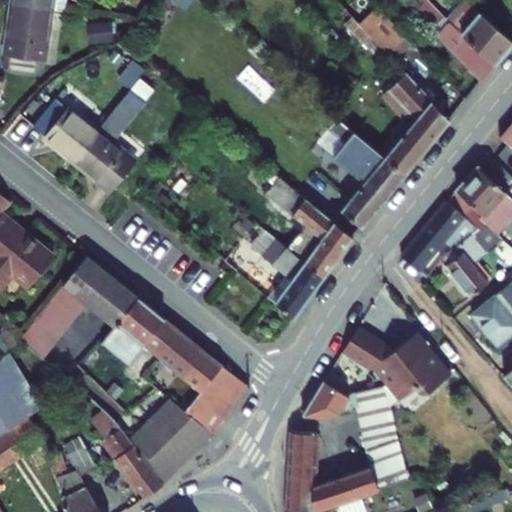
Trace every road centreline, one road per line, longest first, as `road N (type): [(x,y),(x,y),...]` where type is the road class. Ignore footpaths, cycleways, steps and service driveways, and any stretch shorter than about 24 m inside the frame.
road 1 (residential): [(283,389),(357,267),(511,82)]
road 2 (residential): [(283,389),(0,160)]
road 3 (unknown): [(357,267),(511,417)]
